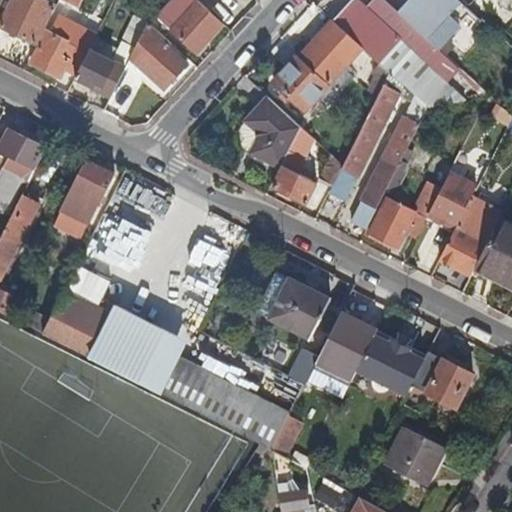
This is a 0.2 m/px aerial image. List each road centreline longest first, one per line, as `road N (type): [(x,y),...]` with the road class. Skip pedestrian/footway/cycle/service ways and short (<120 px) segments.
road 1 (residential): [(511,341),(274,216),(179,177),(147,150)]
road 2 (residential): [(147,150),(288,0)]
road 3 (residential): [(147,150),(0,75)]
